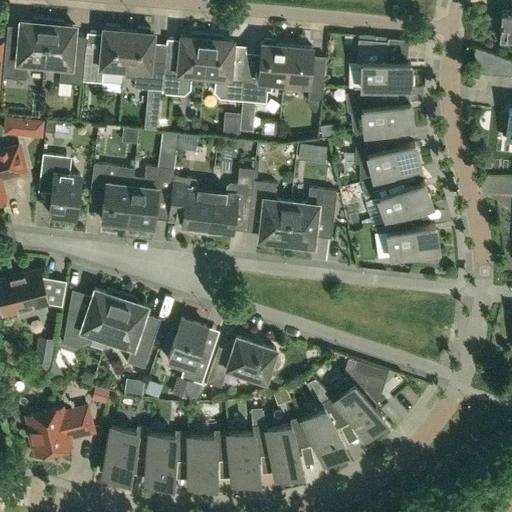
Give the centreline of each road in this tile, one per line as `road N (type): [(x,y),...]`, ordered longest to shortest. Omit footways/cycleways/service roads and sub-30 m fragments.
road 1 (residential): [(48,244),(480,290)]
road 2 (residential): [(458,381),(48,244)]
road 3 (residential): [(453,32),(131,0)]
road 4 (residential): [(453,32),(453,125),(478,231),(480,290)]
road 5 (residential): [(458,381),(436,422),(392,467),(302,511)]
